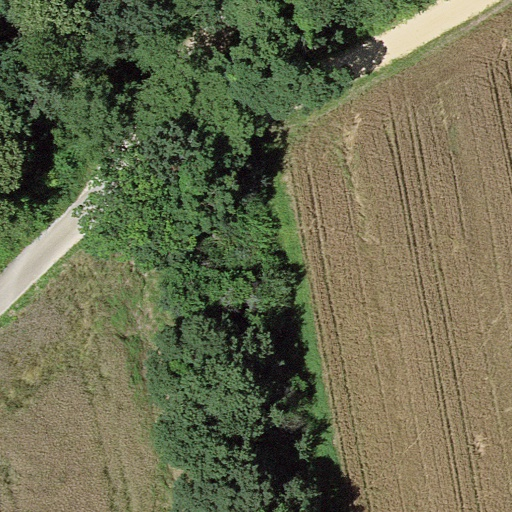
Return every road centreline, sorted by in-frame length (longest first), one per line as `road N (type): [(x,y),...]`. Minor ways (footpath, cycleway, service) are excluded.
road 1 (track): [(0,297),(105,198),(463,0)]
road 2 (track): [(245,0),(185,62),(105,198)]
